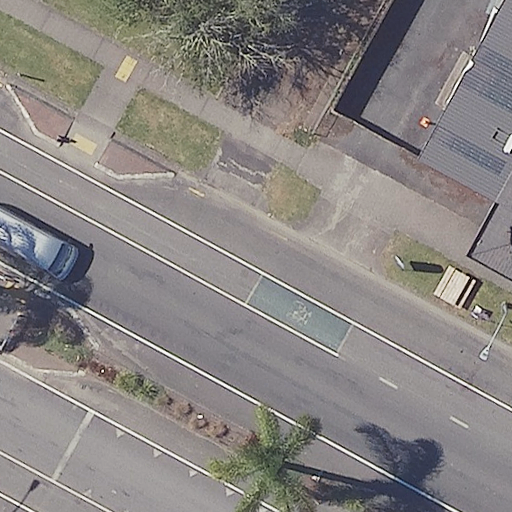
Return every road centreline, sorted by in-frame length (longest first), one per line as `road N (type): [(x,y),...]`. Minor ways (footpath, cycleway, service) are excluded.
road 1 (secondary): [(0,222),(511,499)]
road 2 (secondary): [(197,511),(0,405)]
